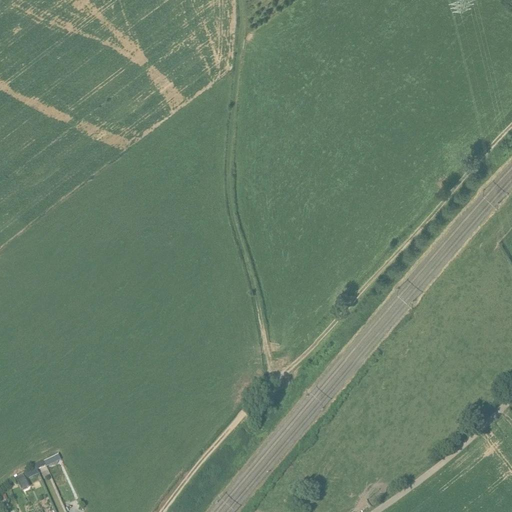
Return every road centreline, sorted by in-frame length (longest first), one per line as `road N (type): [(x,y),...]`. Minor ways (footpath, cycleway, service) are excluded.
road 1 (track): [(240,0),(230,204),(276,378)]
road 2 (track): [(276,378),(511,126)]
road 3 (unclassified): [(374,511),(511,397)]
road 4 (track): [(276,378),(161,511)]
